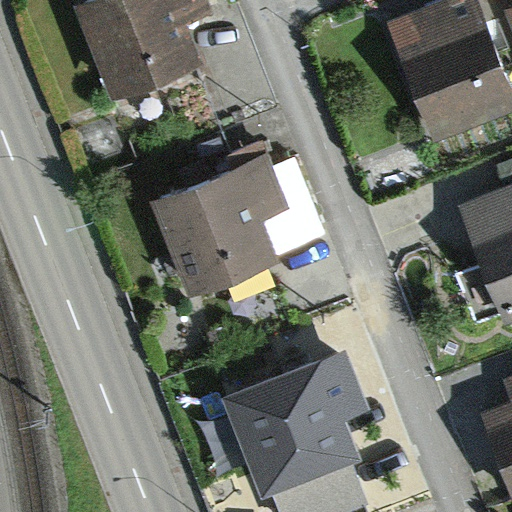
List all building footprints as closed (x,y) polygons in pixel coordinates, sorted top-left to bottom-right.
[(78,0),(66,5),(98,81),(188,44),(174,12),(202,0),(78,0)] [(448,0),(388,23),(434,143),(511,112),(511,97),(474,0),(448,0)] [(266,154),(156,196),(186,273),(264,243),(252,211),(283,199),(291,219),(308,212),(299,187),(281,194),(266,154)] [(497,313),(503,327),(511,323),(511,181),(459,202),(483,264),(455,275),(474,322),(497,313)] [(344,355),(227,402),(265,494),(355,458),(340,420),(367,409),(344,355)] [(482,410),(511,490),(511,374),(503,378),(511,400),(482,410)] [(343,511),(366,504),(352,468),(277,497),(283,511),(343,511)]
